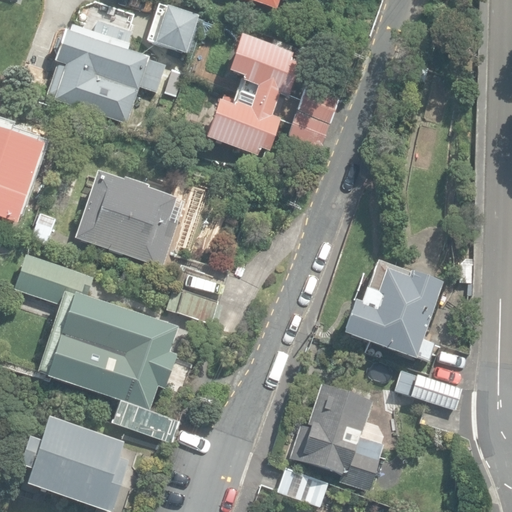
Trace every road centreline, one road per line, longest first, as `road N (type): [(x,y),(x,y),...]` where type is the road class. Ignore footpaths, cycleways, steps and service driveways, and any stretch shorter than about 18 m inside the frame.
road 1 (residential): [(395,0),(280,332),(203,511)]
road 2 (residential): [(511,430),(495,389),(504,0)]
